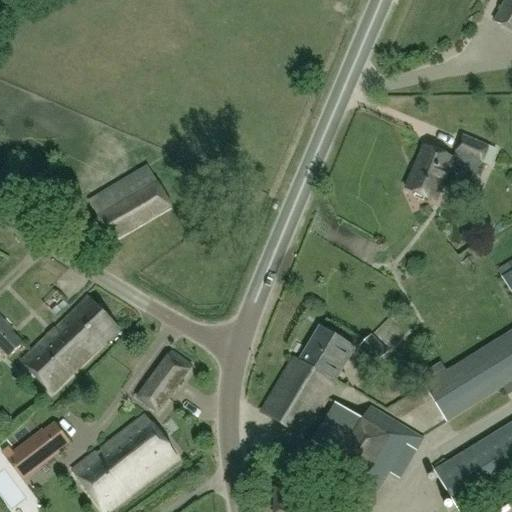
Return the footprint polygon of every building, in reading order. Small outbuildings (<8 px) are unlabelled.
[(511,0),(506,0),(495,22),(511,31),(511,0)] [(462,138),(456,152),(482,163),(487,149),(462,138)] [(436,202),(442,187),(449,190),(453,189),(457,179),(455,175),(449,172),(454,160),(424,147),(405,190),(436,202)] [(172,208),(148,167),(89,202),(99,219),(89,225),(102,246),(111,240),(113,242),(172,208)] [(425,233),(427,209),(407,207),(405,232),(425,233)] [(88,298),(55,331),(86,362),(119,329),(88,298)] [(0,350),(8,359),(24,343),(13,331),(14,330),(0,315),(0,350)] [(334,383),(355,349),(319,327),(299,362),(294,359),(262,413),(303,438),(335,384),(334,383)] [(86,362),(55,331),(22,363),(52,395),(86,362)] [(511,332),(425,386),(448,422),(511,382),(511,332)] [(372,336),(360,348),(376,365),(388,353),(372,336)] [(159,413),(192,367),(172,352),(139,398),(159,413)] [(336,404),(313,442),(340,458),(333,471),(375,496),(389,474),(399,480),(423,441),(371,409),(364,421),(336,404)] [(127,495),(175,458),(143,417),(94,454),(93,454),(72,470),(105,511),(127,495)] [(70,443),(55,424),(44,433),(43,431),(6,458),(23,481),(59,453),(58,452),(70,443)] [(511,424),(435,472),(459,511),(461,511),(511,481),(511,424)] [(274,511),(296,511),(302,448),(280,446),(274,511)]
